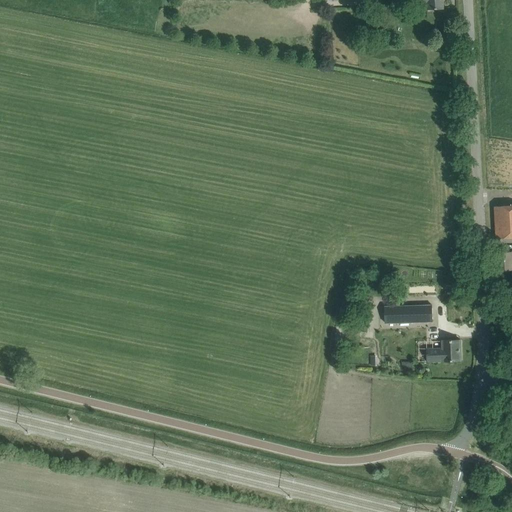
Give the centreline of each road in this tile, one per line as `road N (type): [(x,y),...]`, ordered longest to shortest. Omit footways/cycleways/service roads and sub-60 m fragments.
road 1 (unclassified): [(456,453),(421,447),(327,460),(0,380)]
road 2 (unclassified): [(481,381),(483,272),(467,0)]
